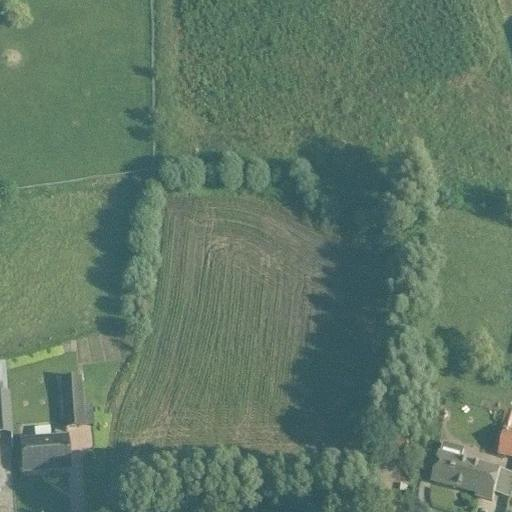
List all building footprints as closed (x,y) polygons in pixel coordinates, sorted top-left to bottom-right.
[(58,380),(62,429),(82,428),(78,379),(58,380)] [(0,433),(10,433),(8,413),(7,397),(0,397),(0,433)] [(511,458),(511,413),(507,430),(504,430),(498,455),(511,458)] [(66,438),(20,441),(23,473),(69,469),(66,438)] [(380,455),(406,458),(408,442),(382,439),(380,455)] [(492,502),(500,471),(438,455),(431,483),(476,494),(475,497),(492,502)]
